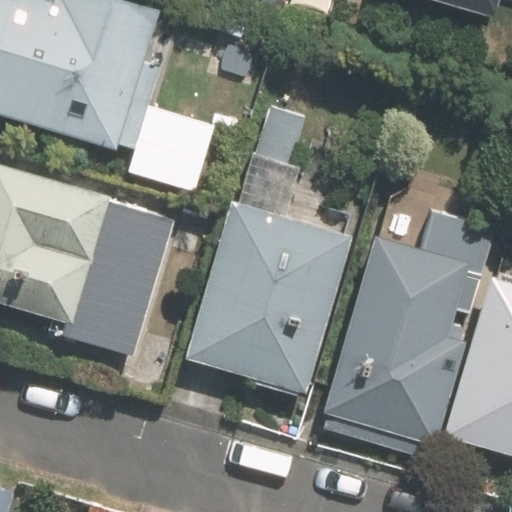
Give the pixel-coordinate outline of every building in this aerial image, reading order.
[(0,0),(0,111),(113,147),(116,139),(133,145),(159,63),(142,58),(158,5),(141,0),(0,0)] [(394,0),(485,26),(492,0),(394,0)] [(227,197),(181,353),(303,389),(350,233),(284,213),(298,163),(249,148),(234,198),(227,197)] [(151,204),(0,156),(0,298),(56,316),(52,328),(107,345),(151,204)] [(372,230),(314,425),(390,447),(395,430),(432,440),(462,335),(443,330),(450,307),(464,311),(489,226),(475,222),(429,208),(418,243),(372,230)] [(511,278),(488,271),(440,431),(511,452),(511,278)] [(0,511),(4,511),(12,486),(0,482),(0,511)] [(137,511),(138,511),(88,498),(83,511),(137,511)]
